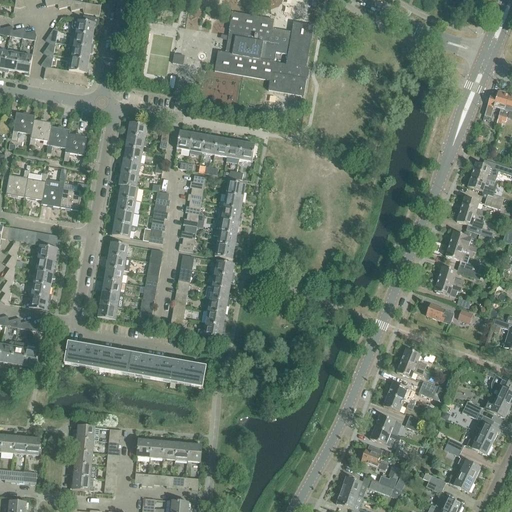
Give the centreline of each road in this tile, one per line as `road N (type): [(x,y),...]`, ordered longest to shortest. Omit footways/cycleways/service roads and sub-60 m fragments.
road 1 (tertiary): [(294,511),(346,411),(485,59)]
road 2 (residential): [(209,360),(88,338),(76,322)]
road 3 (residential): [(90,235),(108,126),(102,105)]
road 4 (unclassified): [(485,59),(367,0)]
road 5 (residential): [(0,496),(130,506)]
